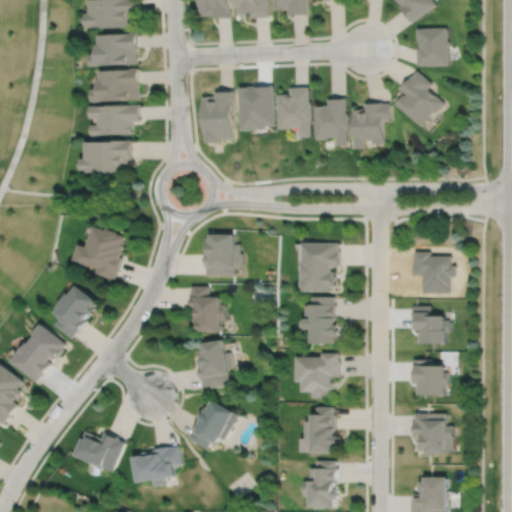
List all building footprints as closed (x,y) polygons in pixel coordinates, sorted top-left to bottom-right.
[(92,0),(93,14),(90,14),(90,29),(105,28),(105,29),(133,27),(132,15),(136,14),(135,0),(92,0)] [(199,0),(200,16),(213,15),(213,18),(232,17),(230,0),(199,0)] [(236,0),(237,14),(246,14),(246,13),(251,13),(251,17),(270,17),(269,0),(236,0)] [(273,0),(274,10),(285,9),(285,8),(288,7),(289,15),(308,14),(307,0),(273,0)] [(397,0),(398,1),(399,0),(403,7),(402,8),(412,22),(436,4),(433,0),(397,0)] [(418,28),(418,40),(420,40),(420,47),(422,47),(422,48),(418,48),(419,66),(449,64),(448,46),(449,46),(449,41),(448,41),(448,27),(418,28)] [(101,36),(101,45),(99,46),(100,56),(93,56),(94,67),(138,64),(137,50),(138,50),(137,32),(118,33),(119,35),(101,36)] [(103,72),(103,81),(101,81),(101,90),(95,90),(96,103),(141,100),(139,68),(120,69),(120,71),(103,72)] [(418,71),(413,77),(412,76),(401,89),(408,95),(406,97),(404,94),(396,104),(422,126),(434,111),(436,113),(445,103),(428,89),(433,84),(418,71)] [(239,87),(241,130),(266,129),(266,126),(275,125),(273,86),(239,87)] [(277,95),(279,129),(291,129),(291,127),(299,127),(300,136),(311,136),(310,119),(312,119),(311,102),(310,102),(309,87),(291,88),(291,97),(289,97),(289,94),(277,95)] [(203,97),(205,143),(219,142),(219,139),(234,138),(233,110),(235,110),(234,91),(215,92),(215,97),(203,97)] [(316,106),(317,140),(329,139),(329,137),(337,137),(338,146),(348,146),(347,130),(349,130),(348,113),(347,114),(346,98),(329,99),(329,105),(316,106)] [(353,110),(355,149),(365,149),(365,141),(372,141),(373,144),(384,144),(383,121),(391,120),(391,103),(383,104),(383,102),(365,103),(366,111),(364,111),(364,109),(353,110)] [(94,108),(94,120),(101,120),(102,126),(95,127),(95,137),(134,134),(133,122),(142,121),(140,104),(94,108)] [(89,143),(89,160),(84,161),(84,172),(90,172),(90,175),(99,174),(100,176),(108,176),(108,173),(129,172),(128,160),(133,159),(132,140),(102,141),(102,142),(89,143)] [(93,227),(86,248),(82,247),(77,263),(98,270),(96,275),(115,281),(118,274),(124,259),(121,258),(122,254),(121,254),(124,246),(123,245),(125,237),(117,235),(118,234),(105,229),(104,231),(93,227)] [(206,240),(206,248),(207,248),(207,253),(205,253),(205,269),(206,269),(206,277),(225,277),(225,273),(235,273),(235,264),(243,264),(243,251),(241,251),(241,242),(235,242),(235,231),(221,231),(221,236),(210,236),(210,240),(206,240)] [(305,240),(304,261),(303,261),(303,277),(303,285),(303,288),(334,288),(334,284),(338,285),(338,275),(337,275),(337,269),(333,269),(333,264),(342,264),(342,248),(341,248),(341,240),(305,240)] [(191,287),(191,295),(190,295),(190,311),(195,311),(195,317),(194,317),(194,325),(196,325),(196,334),(220,334),(220,320),(226,320),(226,305),(220,305),(220,299),(209,299),(209,287),(191,287)] [(69,295),(60,307),(63,310),(62,312),(63,312),(61,315),(58,313),(55,317),(59,321),(55,326),(66,335),(68,332),(73,337),(76,333),(78,334),(87,322),(85,321),(89,316),(91,317),(95,311),(94,309),(100,302),(82,288),(74,299),(69,295)] [(313,294),(313,301),(313,302),(306,302),(306,316),(304,318),(304,323),(307,326),(313,326),(313,340),(337,340),(337,333),(342,333),(342,322),(337,322),(337,318),(338,318),(338,302),(337,302),(337,294),(313,294)] [(416,305),(416,318),(417,318),(417,326),(421,326),(421,340),(447,340),(447,328),(451,328),(451,320),(445,320),(445,314),(432,314),(432,305),(416,305)] [(40,326),(35,332),(38,334),(32,341),(30,340),(14,359),(39,379),(44,373),(45,374),(55,362),(51,358),(54,355),(57,357),(59,354),(60,355),(66,348),(65,347),(68,343),(54,331),(51,335),(40,326)] [(226,338),(204,341),(205,349),(201,350),(202,357),(204,357),(205,363),(201,364),(203,379),(204,379),(205,387),(231,384),(229,372),(231,372),(230,365),(234,365),(232,350),(228,351),(226,338)] [(297,354),(297,379),(303,379),(303,389),(314,389),(314,395),(332,395),(332,387),(335,387),(335,380),(333,380),(333,375),(342,375),(342,359),(341,359),(341,351),(323,351),(323,354),(297,354)] [(415,358),(415,380),(416,380),(416,381),(418,381),(418,392),(446,392),(446,382),(449,382),(449,370),(446,370),(446,363),(433,363),(433,358),(415,358)] [(4,361),(0,366),(0,417),(6,422),(11,416),(12,416),(22,403),(17,400),(21,395),(22,396),(26,390),(22,386),(27,379),(4,361)] [(200,416),(193,429),(194,430),(190,437),(208,447),(213,438),(219,442),(222,436),(226,438),(240,414),(236,411),(215,399),(211,406),(209,405),(205,411),(206,411),(202,417),(200,416)] [(319,405),(319,412),(314,412),(314,419),(307,419),(307,439),(313,439),(313,450),(337,450),(337,443),(341,443),(341,434),(337,434),(337,428),(337,413),(336,413),(336,405),(319,405)] [(417,411),(417,419),(415,419),(415,435),(424,435),(424,440),(422,440),(422,448),(426,448),(426,450),(428,449),(429,454),(437,454),(437,451),(448,451),(448,448),(454,448),(454,424),(448,424),(448,418),(447,418),(447,411),(417,411)] [(87,430),(80,447),(82,448),(80,453),(83,455),(82,456),(114,470),(127,441),(120,438),(121,437),(106,431),(103,437),(87,430)] [(134,456),(138,481),(154,479),(155,485),(165,483),(164,477),(176,475),(175,464),(183,463),(181,445),(173,446),(173,445),(155,448),(155,449),(142,451),(143,454),(134,456)] [(318,459),(318,467),(311,467),(311,480),(305,480),(305,495),(311,495),(311,506),(337,506),(337,498),(341,498),(341,488),(336,487),(336,483),(337,483),(337,482),(339,482),(339,467),(337,467),(338,459),(318,459)] [(426,476),(426,481),(422,481),(422,490),(425,490),(425,492),(416,492),(416,500),(414,500),(414,511),(415,511),(449,511),(449,476),(426,476)]
